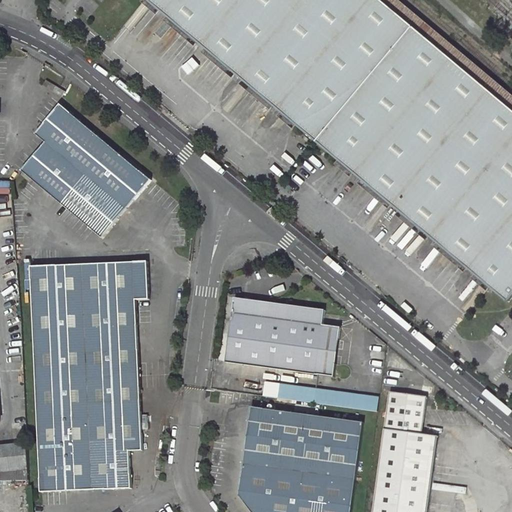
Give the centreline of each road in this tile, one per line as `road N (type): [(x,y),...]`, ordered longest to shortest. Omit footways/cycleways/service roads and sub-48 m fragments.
road 1 (unclassified): [(511,426),(238,198)]
road 2 (unclassified): [(206,511),(183,476),(214,248),(238,198)]
road 3 (unclassified): [(238,198),(72,59),(0,23)]
road 4 (unknown): [(302,205),(385,276),(362,301)]
